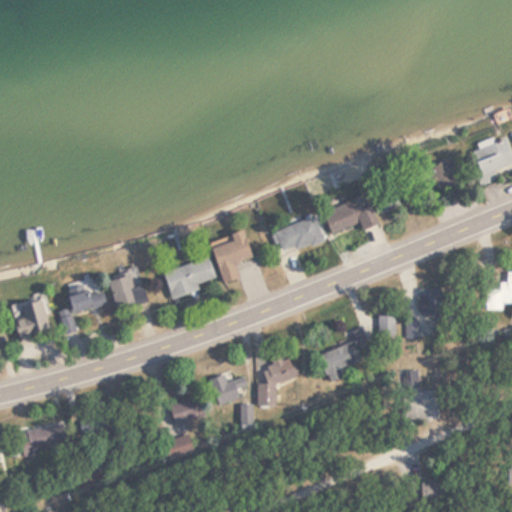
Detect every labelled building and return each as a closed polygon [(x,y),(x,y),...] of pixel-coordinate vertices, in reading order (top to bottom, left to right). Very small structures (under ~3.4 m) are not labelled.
[(479,184),(496,182),(495,172),(511,169),(507,142),(473,148),(479,184)] [(428,166),(433,192),(456,188),(451,162),(428,166)] [(395,189),(393,182),(369,191),(380,217),(417,203),(409,183),(395,189)] [(365,196),(321,212),(329,234),(358,224),(360,229),(375,224),(365,196)] [(272,232),(279,252),(295,247),(296,251),(322,242),(313,217),(272,232)] [(220,284),(237,279),(233,264),(249,259),(240,231),(227,234),(228,238),(208,244),(220,284)] [(161,271),(168,299),(198,292),(196,284),(212,280),(208,260),(161,271)] [(484,312),(501,312),(501,304),(511,304),(511,271),(505,272),(505,283),(497,283),(497,290),(484,290),(484,312)] [(114,312),(146,303),(140,284),(131,286),(128,275),(106,281),(114,312)] [(105,305),(99,287),(65,298),(70,316),(105,305)] [(418,290),(418,315),(440,315),(440,290),(418,290)] [(17,307),(22,318),(11,322),(18,339),(49,327),(38,299),(17,307)] [(327,384),(341,379),(338,370),(359,362),(351,342),(316,356),(327,384)] [(254,384),(256,406),(275,405),(274,383),(289,383),(288,355),(270,356),(270,366),(262,367),(263,384),(254,384)] [(210,379),(217,405),(237,399),(235,389),(244,386),(242,378),(224,383),(222,376),(210,379)] [(171,426),(201,419),(197,397),(167,404),(171,426)] [(22,457),(56,447),(49,426),(16,435),(22,457)] [(441,483),(418,483),(418,502),(441,502),(441,483)]
